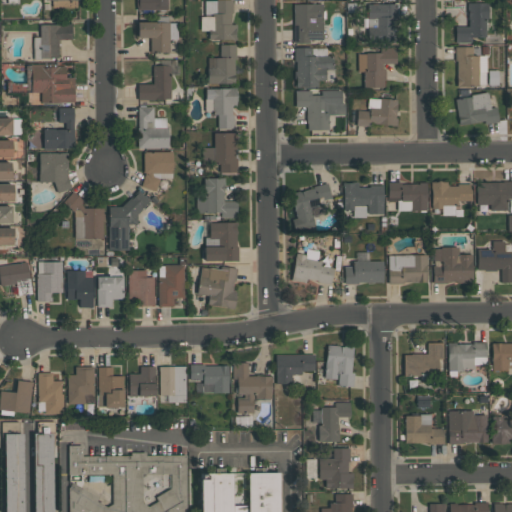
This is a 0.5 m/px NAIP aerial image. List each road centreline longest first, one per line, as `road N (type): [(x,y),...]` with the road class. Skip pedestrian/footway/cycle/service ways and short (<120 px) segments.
road 1 (residential): [(511,311),(331,314),(210,334),(18,337)]
road 2 (residential): [(263,0),(264,326)]
road 3 (residential): [(511,150),(264,156)]
road 4 (residential): [(382,313),(383,511)]
road 5 (residential): [(105,0),(110,164)]
road 6 (residential): [(425,0),(427,152)]
road 7 (residential): [(511,472),(383,475)]
